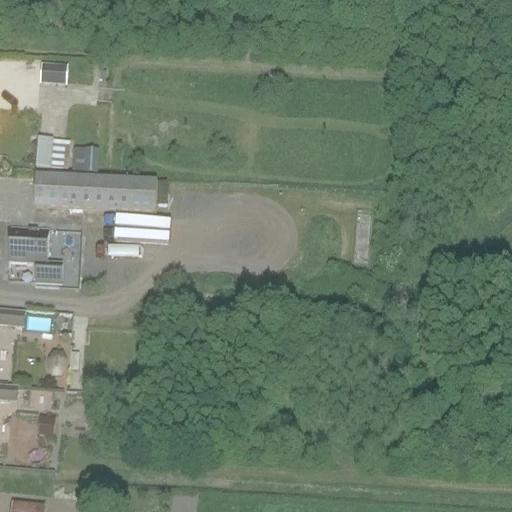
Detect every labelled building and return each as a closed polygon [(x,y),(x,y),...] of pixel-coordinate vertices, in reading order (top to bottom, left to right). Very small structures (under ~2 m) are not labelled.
[(69,68),(42,66),(41,85),(67,87),(69,68)] [(88,151),(87,176),(100,177),(102,152),(88,151)] [(156,216),(158,183),(36,177),(35,210),(156,216)] [(50,232),(12,230),(10,265),(37,266),(36,284),(63,285),(63,266),(48,266),(50,232)] [(0,327),(24,329),(26,315),(0,312),(0,327)] [(48,373),(52,378),(61,378),(66,372),(67,362),(62,355),(53,355),(48,361),(48,373)] [(74,355),(73,372),(81,372),(82,355),(74,355)] [(0,402),(18,404),(19,390),(0,388),(0,402)] [(41,419),(39,438),(54,439),(56,421),(41,419)]
